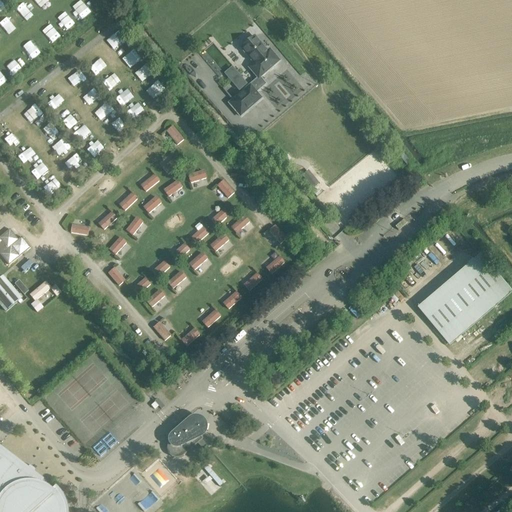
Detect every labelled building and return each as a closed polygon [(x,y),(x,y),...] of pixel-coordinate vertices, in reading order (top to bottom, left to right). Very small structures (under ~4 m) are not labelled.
[(257,62),(250,68),(259,79),(280,61),(271,50),(268,52),(255,36),(251,39),(250,38),(243,43),(245,45),(241,48),(249,57),(251,55),(257,62)] [(233,66),(224,74),(233,83),(241,76),(240,75),(233,66)] [(251,86),(229,104),(241,117),(262,99),(251,86)] [(167,132),(163,136),(174,149),(185,140),(174,126),(173,127),(167,132)] [(398,147),(394,151),(410,169),(414,165),(398,147)] [(173,153),(160,164),(169,175),(182,164),(177,158),(173,153)] [(320,183),(309,170),(303,176),(313,188),(320,183)] [(138,181),(147,192),(160,182),(155,175),(151,171),(138,181)] [(205,171),(189,176),(193,189),(209,185),(205,171)] [(214,191),(224,203),(235,193),(224,180),(214,191)] [(178,182),(165,191),(173,202),(186,193),(178,182)] [(116,201),(126,211),(138,200),(132,193),(129,189),(116,201)] [(319,189),(314,193),(317,197),(322,193),(319,189)] [(157,198),(145,208),(154,218),(166,208),(157,198)] [(208,216),(217,227),(230,216),(221,205),(208,216)] [(96,219),(105,230),(117,219),(108,209),(96,219)] [(245,217),(232,228),(241,238),(254,227),(250,223),(245,217)] [(138,219),(128,231),(138,240),(148,227),(138,219)] [(88,236),(90,222),(73,220),(72,227),(71,234),(88,236)] [(188,233),(198,244),(210,234),(204,227),(201,223),(188,233)] [(276,226),(265,235),(276,248),(287,239),(276,226)] [(0,253),(9,266),(31,248),(22,237),(19,240),(10,230),(0,237),(0,253)] [(224,235),(211,246),(221,257),(233,245),(224,235)] [(121,239),(111,250),(121,259),(131,247),(122,238),(121,239)] [(169,250),(178,261),(190,251),(185,244),(181,240),(169,250)] [(272,274),(285,263),(275,253),(263,264),(272,274)] [(203,254),(190,265),(199,275),(212,264),(208,259),(203,254)] [(149,268),(158,278),(170,268),(165,261),(161,257),(149,268)] [(485,261),(424,313),(424,314),(450,345),(511,292),(485,261)] [(109,274),(120,286),(130,276),(120,264),(109,274)] [(241,280),(250,291),(263,280),(253,270),(241,280)] [(182,272),(169,283),(178,294),(190,283),(182,272)] [(130,284),(139,295),(151,285),(146,278),(142,274),(130,284)] [(22,299),(7,282),(3,276),(0,278),(0,304),(7,312),(22,299)] [(19,280),(15,284),(25,295),(29,291),(19,280)] [(46,282),(30,295),(35,301),(31,305),(38,313),(44,308),(38,300),(51,289),(57,297),(62,293),(55,285),(51,288),(46,282)] [(220,299),(229,310),(242,298),(233,288),(220,299)] [(160,291),(147,302),(156,313),(169,301),(160,291)] [(199,318),(209,328),(221,317),(212,306),(199,318)] [(155,327),(166,341),(176,332),(165,319),(155,327)] [(178,336),(187,347),(200,335),(191,325),(178,336)] [(181,458),(184,456),(204,439),(201,436),(203,435),(204,432),(205,430),(205,428),(204,425),(207,423),(206,424),(200,418),(201,417),(200,417),(198,420),(196,419),(193,419),(191,420),(189,421),(174,434),(175,434),(176,433),(178,435),(170,441),(168,445),(168,448),(168,452),(170,455),(174,457),(177,458),(181,458)] [(0,511),(66,511),(65,505),(61,498),(57,491),(53,494),(47,490),(41,486),(43,481),(34,474),(37,470),(30,464),(27,468),(0,446),(0,511)]
